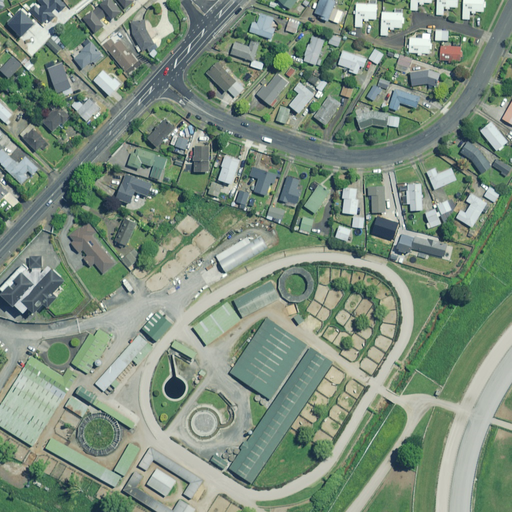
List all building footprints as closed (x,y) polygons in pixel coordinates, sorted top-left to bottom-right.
[(62,15),(68,10),(61,0),(46,0),(50,5),(53,3),(62,15)] [(126,0),(94,0),(84,8),(97,23),(126,0)] [(288,7),(292,10),(298,0),(280,0),(277,4),(286,11),(288,7)] [(318,18),(328,21),(335,2),(334,2),(335,0),(320,0),(316,13),(319,15),(318,18)] [(418,11),(418,2),(421,2),(420,5),(424,5),(424,3),(432,4),(431,0),(411,0),(411,11),(418,11)] [(458,0),(437,0),(436,15),(443,16),(444,9),(450,10),(450,8),(458,8),(458,0)] [(487,1),(485,1),(484,0),(463,0),(462,20),(470,20),(470,12),(472,12),(472,14),(477,15),(477,12),(484,12),(484,7),(486,8),(487,1)] [(362,27),(363,19),(365,19),(365,21),(368,21),(369,19),(376,20),(377,6),(355,3),(354,12),(356,17),(355,27),(362,27)] [(46,12),(44,7),(34,10),(34,8),(19,13),(24,32),(33,29),(33,32),(43,29),(42,26),(54,23),(50,10),(46,12)] [(343,12),(334,9),(330,20),(339,23),(343,12)] [(391,28),(391,30),(395,30),(395,28),(402,28),(403,9),(395,9),(395,13),(382,12),(381,35),(388,36),(388,28),(391,28)] [(274,18),(260,14),(257,24),(253,22),(250,32),(272,39),(276,29),(271,27),(274,18)] [(146,21),(144,20),(131,26),(140,46),(136,48),(140,53),(142,52),(143,53),(147,50),(156,58),(160,53),(156,50),(160,47),(163,39),(161,35),(153,39),(149,34),(146,29),(146,21)] [(299,24),(289,21),(286,30),(296,34),(299,24)] [(7,27),(3,30),(8,35),(12,31),(7,27)] [(449,32),(436,31),(436,40),(448,41),(449,32)] [(409,51),(405,51),(405,56),(410,56),(410,53),(432,54),(432,45),(430,45),(431,35),(423,34),(423,39),(410,38),(409,51)] [(56,54),(62,49),(57,44),(61,41),(56,35),(46,43),(56,54)] [(342,38),(333,35),(329,44),(338,47),(342,38)] [(325,41),(312,37),(303,61),(316,66),(325,41)] [(115,45),(111,39),(104,45),(124,72),(138,62),(131,54),(128,57),(124,52),(128,49),(121,41),(115,45)] [(254,61),(260,43),(251,40),(249,47),(235,43),(231,54),(253,61),(251,67),(262,70),(264,64),(254,61)] [(94,62),(96,64),(98,62),(100,65),(105,60),(91,43),(82,50),(83,52),(75,60),(83,70),(94,62)] [(462,47),(440,46),(440,61),(461,62),(462,47)] [(384,55),(375,50),(369,59),(378,64),(384,55)] [(367,60),(343,52),(339,65),(351,69),(349,72),(358,75),(361,67),(364,68),(367,60)] [(412,59),(402,56),(399,65),(410,68),(412,59)] [(1,70),(10,79),(16,72),(20,76),(26,69),(13,57),(1,70)] [(34,65),(26,58),(21,64),(29,71),(34,65)] [(235,97),(239,93),(234,87),(238,83),(218,63),(208,73),(227,92),(228,90),(235,97)] [(74,93),(63,64),(48,69),(58,94),(64,92),(66,97),(74,93)] [(296,71),(292,67),(286,74),(291,78),(296,71)] [(114,80),(104,71),(94,81),(111,96),(122,85),(115,79),(114,80)] [(440,75),(434,71),(410,73),(411,85),(429,85),(436,87),(440,75)] [(289,83),(276,73),(266,87),(265,86),(258,95),(273,107),(278,101),(276,99),(289,83)] [(319,79),(312,75),(309,81),(316,85),(319,79)] [(390,82),(380,79),(378,86),(387,89),(390,82)] [(328,83),(323,80),(317,88),(322,92),(328,83)] [(15,87),(10,83),(4,88),(10,93),(15,87)] [(315,95),(300,83),(295,90),(299,93),(289,105),(300,114),(315,95)] [(353,88),(344,85),(341,95),(350,98),(353,88)] [(374,101),(378,94),(380,96),(383,90),(380,88),(374,85),(367,97),(374,101)] [(420,98),(396,89),(389,108),(398,111),(400,103),(417,109),(420,98)] [(329,96),(327,99),(314,117),(326,126),(341,104),(329,96)] [(101,109),(91,99),(84,106),(79,100),(73,106),(88,122),(101,109)] [(13,115),(0,103),(0,117),(6,123),(13,115)] [(511,103),(503,119),(511,124),(511,103)] [(72,118),(62,106),(44,122),(53,133),(63,124),(63,125),(72,118)] [(291,109),(281,106),(277,121),(286,124),(291,109)] [(390,115),(370,113),(357,118),(361,130),(373,126),(388,128),(388,126),(398,128),(400,118),(390,117),(390,115)] [(176,128),(166,119),(148,138),(157,147),(176,128)] [(508,142),(492,123),(481,131),(497,151),(508,142)] [(46,142),(34,129),(24,139),(36,152),(46,142)] [(188,141),(179,138),(176,147),(185,150),(188,141)] [(483,153),(468,142),(461,152),(461,155),(465,157),(464,158),(469,162),(471,160),(482,175),(492,167),(483,153)] [(219,180),(233,185),(229,194),(236,196),(251,148),(245,146),(240,161),(226,156),(223,167),(224,167),(219,180)] [(188,160),(193,160),(193,162),(195,162),(195,173),(209,173),(209,160),(212,160),(212,156),(209,156),(209,147),(195,147),(191,147),(191,151),(188,151),(188,160)] [(18,166),(3,150),(0,152),(0,162),(22,185),(28,179),(25,175),(29,171),(33,176),(39,170),(26,157),(18,166)] [(168,159),(138,150),(136,155),(133,153),(128,166),(140,170),(142,164),(154,168),(151,179),(160,182),(168,159)] [(504,169),(496,163),(493,166),(507,176),(511,169),(511,168),(507,165),(504,169)] [(277,175),(253,168),(250,177),(259,180),(255,193),(267,196),(271,183),(274,185),(277,175)] [(457,181),(452,169),(438,175),(435,169),(427,172),(435,190),(457,181)] [(128,172),(127,175),(117,199),(130,204),(135,192),(148,197),(152,185),(132,177),(134,174),(128,172)] [(0,179),(2,178),(0,176),(0,202),(9,193),(0,184),(0,179)] [(300,181),(288,177),(280,201),(288,204),(288,201),(298,205),(302,191),(297,190),(300,181)] [(331,192),(320,184),(305,206),(316,214),(331,192)] [(409,191),(407,191),(408,204),(411,204),(411,211),(423,211),(422,184),(408,185),(409,191)] [(386,213),(385,187),(368,188),(369,196),(373,196),(373,218),(382,218),(382,213),(386,213)] [(500,194),(490,187),(485,196),(495,202),(500,194)] [(357,190),(344,188),(343,199),(345,200),(343,213),(357,215),(359,200),(356,200),(357,190)] [(250,194),(241,191),(237,202),(245,205),(250,194)] [(487,204),(471,195),(467,202),(472,204),(466,214),(461,211),(457,218),(473,228),(487,204)] [(452,210),(448,201),(438,205),(442,215),(452,210)] [(285,212),(271,207),(268,216),(282,221),(285,212)] [(429,229),(441,225),(438,217),(441,217),(439,212),(437,213),(436,210),(426,214),(429,223),(427,224),(429,229)] [(314,220),(304,217),(300,232),(310,235),(314,220)] [(364,218),(353,217),(352,227),(363,228),(364,218)] [(116,241),(118,242),(116,245),(122,248),(124,245),(127,246),(137,223),(126,218),(116,241)] [(397,224),(381,218),(378,227),(384,229),(382,236),(387,238),(385,243),(390,245),(397,224)] [(96,233),(88,223),(80,230),(78,228),(69,236),(73,242),(71,244),(79,253),(82,250),(87,256),(84,259),(90,267),(94,264),(103,274),(115,264),(92,236),(96,233)] [(351,230),(339,226),(336,238),(348,241),(351,230)] [(400,250),(399,251),(406,253),(407,252),(411,253),(412,249),(444,257),(448,245),(415,236),(415,238),(402,234),(397,249),(400,250)] [(261,236),(220,262),(227,273),(269,248),(261,236)] [(141,257),(134,249),(122,259),(129,267),(141,257)] [(42,256),(30,257),(30,269),(42,268),(42,256)] [(20,273),(0,295),(0,297),(13,309),(18,303),(33,316),(42,305),(47,309),(56,298),(53,295),(65,282),(48,266),(41,274),(39,273),(31,273),(26,278),(20,273)] [(291,269),(289,270),(286,271),(284,274),(282,276),(281,279),(280,282),(280,285),(280,288),(281,291),(282,293),(284,296),(286,298),(289,300),(291,301),(294,302),(297,302),(300,302),(303,301),(306,300),(309,298),(311,296),(312,294),(314,291),(315,288),(315,285),(315,282),(314,279),(313,276),(311,274),(309,272),(306,270),(304,269),(301,268),(298,267),(295,268),(292,268),(291,269)] [(272,281),(235,300),(244,318),(281,298),(272,281)] [(229,302),(195,327),(208,345),(243,320),(229,302)] [(159,311),(144,329),(159,342),(174,324),(159,311)] [(299,314),(294,318),(300,325),(305,322),(299,314)] [(268,318),(231,372),(272,400),(309,345),(268,318)] [(91,333),(72,363),(89,374),(112,337),(100,329),(96,336),(91,333)] [(140,335),(96,384),(105,392),(112,384),(117,389),(154,348),(140,335)] [(197,354),(175,341),(172,346),(194,359),(197,354)] [(312,347),(231,469),(253,484),(335,362),(312,347)] [(64,377),(32,356),(0,407),(0,425),(34,447),(79,375),(69,369),(64,377)] [(99,397),(82,386),(77,393),(94,404),(98,399),(99,397)] [(90,408),(72,397),(66,407),(83,418),(90,408)] [(136,423),(98,399),(94,404),(133,429),(136,423)] [(95,413),(93,414),(90,415),(86,417),(84,420),(81,423),(80,426),(79,430),(78,434),(79,438),(80,441),(81,445),(83,448),(86,451),(89,453),(92,455),(96,456),(100,456),(103,456),(107,455),(111,453),(114,451),(116,449),(119,445),(120,442),(121,438),(122,435),(122,431),(121,427),(119,424),(117,421),(114,418),(111,416),(108,414),(104,413),(100,413),(97,413),(95,413)] [(52,438),(47,448),(116,487),(122,477),(52,438)] [(142,449),(131,443),(115,470),(126,477),(142,449)] [(205,480),(152,447),(140,466),(148,471),(155,460),(192,483),(185,494),(193,500),(205,480)] [(229,463),(216,455),(212,461),(225,469),(229,463)] [(178,481),(158,469),(148,485),(168,497),(178,481)] [(144,476),(137,472),(125,490),(158,511),(195,511),(197,510),(181,500),(174,510),(137,487),(144,476)]
